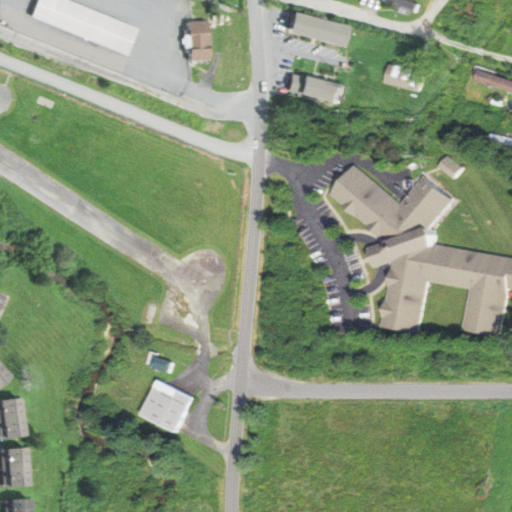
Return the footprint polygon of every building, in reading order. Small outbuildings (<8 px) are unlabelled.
[(129,55),(138,27),(58,0),(37,0),(31,21),(129,55)] [(298,13),(291,33),(345,50),(352,30),(298,13)] [(190,63),(211,62),(209,22),(184,23),(185,49),(189,49),(190,63)] [(422,93),(427,74),(391,64),(386,83),(422,93)] [(479,70),(511,80),(511,91),(475,79),(479,70)] [(349,88),(292,74),(287,94),(344,108),(349,88)] [(493,133),(511,137),(511,146),(491,142),(493,133)] [(511,256),(444,247),(446,234),(435,225),(453,202),(454,197),(426,175),(403,203),(357,166),(334,196),(388,239),(381,247),(378,247),(375,263),(395,266),(386,326),(423,332),(431,282),(472,288),(466,330),(503,335),(509,294),(511,290),(511,256)] [(0,386),(12,377),(0,363),(0,386)] [(196,395),(159,380),(144,419),(182,433),(196,395)] [(0,439),(26,437),(23,398),(0,400),(0,439)] [(0,465),(1,488),(30,487),(28,448),(0,449),(0,465)] [(32,511),(32,499),(3,500),(3,511),(32,511)]
